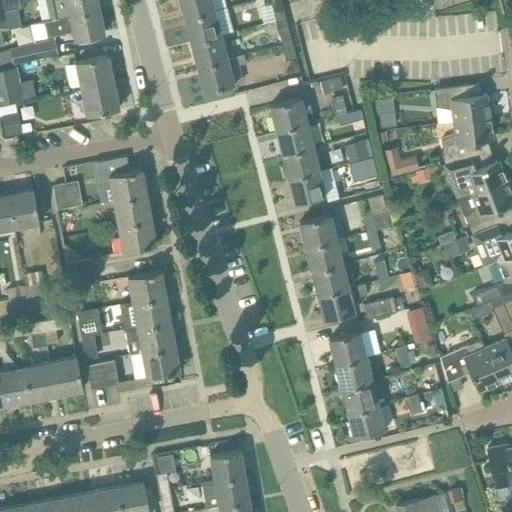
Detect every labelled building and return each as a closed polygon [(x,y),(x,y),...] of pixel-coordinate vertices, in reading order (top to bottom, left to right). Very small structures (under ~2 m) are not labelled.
[(0,0),(0,30),(1,30),(9,28),(2,0),(0,0)] [(39,22),(99,10),(96,0),(44,0),(49,20),(39,22)] [(179,0),(185,18),(214,10),(211,0),(179,0)] [(104,33),(99,10),(39,22),(40,23),(44,22),(47,37),(73,31),(74,39),(104,33)] [(185,18),(191,42),(221,35),(214,10),(185,18)] [(282,44),(292,41),(286,17),(276,20),(282,44)] [(0,45),(4,45),(1,30),(0,30),(0,65),(58,53),(55,39),(9,49),(9,50),(0,51),(0,45)] [(191,42),(198,67),(227,59),(221,35),(191,42)] [(296,57),(292,41),(282,44),(286,60),(296,57)] [(76,61),(81,88),(114,81),(108,54),(76,61)] [(227,59),(198,67),(204,91),(234,83),(227,59)] [(0,68),(0,102),(23,98),(16,65),(0,68)] [(45,68),(35,70),(38,86),(48,84),(45,68)] [(343,87),(340,76),(319,81),(322,93),(343,87)] [(114,81),(81,88),(87,115),(119,108),(114,81)] [(451,109),(453,121),(490,116),(487,94),(459,97),(458,93),(462,93),(461,87),(434,91),(436,107),(451,109)] [(336,114),(346,112),(341,95),(332,97),(336,114)] [(270,105),(276,129),(307,121),(301,97),(270,105)] [(392,97),(372,100),(373,113),(394,111),(392,97)] [(18,112),(2,115),(6,135),(23,133),(18,112)] [(490,116),(453,121),(455,135),(440,141),(443,160),(470,153),(469,146),(465,147),(465,142),(493,139),(490,116)] [(276,129),(282,153),(313,146),(307,121),(276,129)] [(385,131),(376,132),(378,142),(387,140),(385,131)] [(358,160),(354,143),(345,145),(349,162),(358,160)] [(282,153),(288,178),(319,170),(313,146),(282,153)] [(418,169),(415,155),(400,158),(397,149),(381,153),(387,177),(410,171),(418,169)] [(458,199),(472,194),(506,181),(498,159),(472,170),(470,166),(474,164),(471,157),(444,164),(458,199)] [(358,160),(349,162),(353,180),(363,178),(358,160)] [(418,169),(410,171),(412,182),(439,175),(437,164),(428,166),(418,169)] [(109,174),(113,200),(146,194),(141,169),(142,169),(142,168),(109,174)] [(319,170),(288,178),(294,202),(325,194),(319,170)] [(70,206),(82,204),(78,180),(65,183),(70,206)] [(511,195),(506,181),(472,194),(477,206),(464,214),(470,230),(496,220),(493,215),(490,216),(488,212),(511,202),(511,195)] [(70,206),(65,183),(53,185),(57,209),(70,207),(70,206)] [(33,189),(9,193),(15,226),(39,222),(33,189)] [(9,193),(0,195),(0,229),(15,226),(9,193)] [(113,200),(118,225),(150,219),(146,194),(113,200)] [(362,213),(366,232),(376,229),(390,226),(387,215),(373,219),(371,211),(362,213)] [(299,222),(305,246),(337,238),(331,214),(299,222)] [(150,219),(118,225),(123,250),(156,244),(156,243),(155,243),(150,219)] [(511,254),(511,229),(497,235),(496,231),(499,230),(497,224),(472,234),(478,251),(484,265),(497,260),(511,254)] [(366,232),(371,249),(380,246),(376,229),(366,232)] [(456,238),(453,230),(441,234),(444,243),(456,238)] [(443,243),(449,257),(469,249),(464,235),(456,238),(444,243),(443,243)] [(305,246),(311,270),(343,262),(337,238),(305,246)] [(511,254),(497,260),(506,281),(511,278),(511,254)] [(69,274),(93,269),(91,257),(67,261),(69,274)] [(374,262),(379,279),(388,277),(383,259),(374,262)] [(311,270),(317,294),(349,286),(343,262),(311,270)] [(96,282),(93,269),(69,274),(72,286),(96,282)] [(26,296),(46,293),(42,270),(22,274),(24,285),(26,296)] [(128,276),(132,301),(166,295),(161,270),(128,276)] [(349,286),(317,294),(324,319),(355,311),(352,297),(368,294),(365,282),(349,286)] [(472,294),(476,305),(501,296),(497,284),(472,294)] [(26,296),(24,285),(7,288),(9,299),(26,296)] [(511,291),(501,296),(504,302),(511,321),(511,291)] [(170,320),(166,295),(132,301),(120,303),(125,328),(125,329),(170,320)] [(404,309),(401,297),(393,299),(392,295),(363,303),(367,318),(404,309)] [(511,328),(511,321),(504,302),(501,296),(489,301),(503,333),(511,328)] [(102,332),(97,307),(77,311),(81,336),(93,334),(102,332)] [(422,307),(407,311),(411,326),(427,322),(422,307)] [(41,321),(45,345),(46,350),(59,348),(55,329),(71,326),(69,315),(41,321)] [(125,329),(129,354),(175,345),(170,320),(125,329)] [(41,321),(15,326),(17,336),(30,333),(33,347),(45,345),(41,321)] [(15,326),(0,328),(0,339),(17,336),(15,326)] [(329,338),(335,363),(366,355),(360,330),(329,338)] [(81,336),(85,359),(98,357),(93,334),(81,336)] [(500,381),(485,347),(481,338),(459,347),(463,356),(478,390),(500,381)] [(511,351),(506,338),(485,347),(500,381),(511,375),(511,351)] [(410,363),(405,344),(396,347),(401,365),(410,363)] [(175,345),(129,354),(142,352),(147,377),(180,371),(175,345)] [(455,349),(440,356),(448,382),(449,381),(458,377),(465,374),(455,349)] [(335,363),(341,387),(372,379),(366,355),(335,363)] [(77,357),(51,361),(57,394),(83,389),(77,357)] [(117,382),(113,358),(99,361),(104,385),(117,382)] [(51,361),(24,367),(31,399),(57,394),(51,361)] [(99,361),(86,364),(91,388),(104,385),(99,361)] [(24,367),(0,371),(0,385),(4,404),(31,399),(24,367)] [(419,381),(422,391),(442,384),(438,374),(419,381)] [(458,377),(449,381),(453,390),(462,387),(458,377)] [(341,387),(347,411),(378,403),(372,379),(341,387)] [(417,394),(408,396),(413,413),(422,411),(417,394)] [(378,403),(347,411),(353,436),(385,428),(378,403)] [(495,487),(511,483),(511,487),(511,442),(487,447),(495,487)] [(212,466),(214,479),(245,474),(240,449),(210,455),(199,457),(201,469),(212,466)] [(159,489),(169,488),(166,472),(157,474),(159,489)] [(201,482),(205,507),(249,499),(245,474),(214,479),(214,480),(201,482)] [(149,511),(143,481),(116,486),(121,511),(149,511)] [(121,511),(116,486),(90,491),(94,511),(121,511)] [(173,511),(169,488),(159,489),(163,511),(173,511)] [(94,511),(90,491),(63,496),(66,511),(94,511)] [(395,504),(397,511),(438,511),(434,494),(395,504)] [(66,511),(63,496),(37,501),(38,511),(66,511)] [(251,511),(249,499),(205,507),(206,508),(208,507),(208,511),(251,511)] [(38,511),(37,501),(10,506),(10,511),(38,511)]
